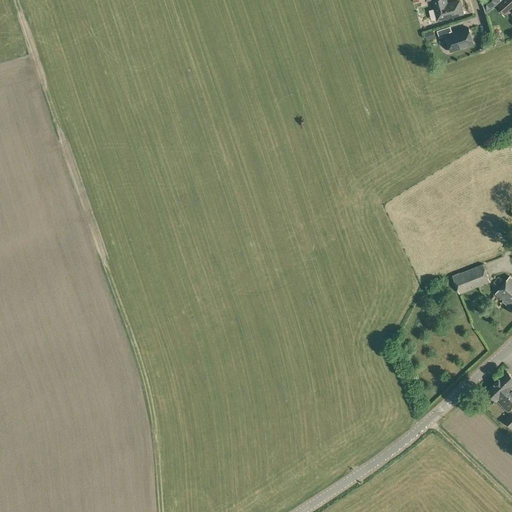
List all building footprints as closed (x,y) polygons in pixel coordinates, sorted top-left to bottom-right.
[(447,4),(445,0),(426,0),(432,0),(437,20),(463,14),(460,1),(447,4)] [(482,0),(481,1),(485,13),(498,2),(497,0),(482,0)] [(504,13),(511,6),(511,0),(504,0),(498,6),(504,13)] [(452,33),(450,26),(437,31),(439,37),(445,35),(451,51),(474,43),(468,27),(452,33)] [(427,41),(436,38),(433,30),(424,33),(427,41)] [(459,293),(490,281),(483,264),(453,276),(459,293)] [(511,277),(510,276),(496,293),(504,300),(503,301),(511,308),(511,277)] [(508,412),(511,408),(511,376),(507,371),(487,391),(496,401),(497,400),(508,412)]
